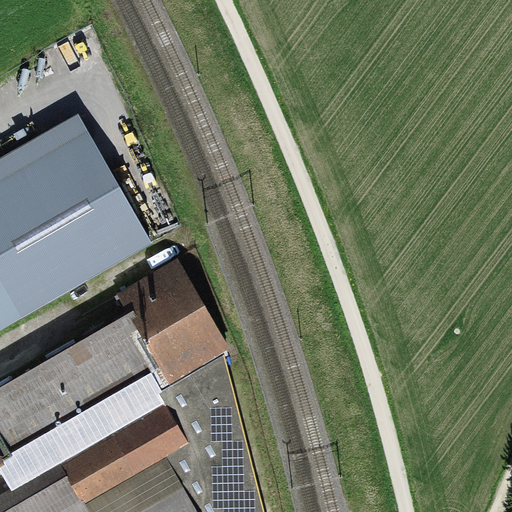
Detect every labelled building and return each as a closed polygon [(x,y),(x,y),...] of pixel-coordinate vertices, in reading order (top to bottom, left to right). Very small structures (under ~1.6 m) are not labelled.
[(0,326),(148,243),(85,133),(0,181),(0,326)] [(161,392),(225,355),(226,355),(221,336),(178,261),(116,296),(126,315),(0,386),(0,459),(151,374),(161,392)] [(179,488),(192,511),(264,511),(225,355),(161,392),(153,396),(158,405),(162,403),(187,446),(163,460),(179,488)] [(151,374),(0,459),(0,466),(12,488),(0,494),(0,511),(88,511),(84,505),(163,460),(187,446),(162,403),(158,405),(153,396),(161,392),(151,374)] [(192,511),(179,488),(137,511),(192,511)]
